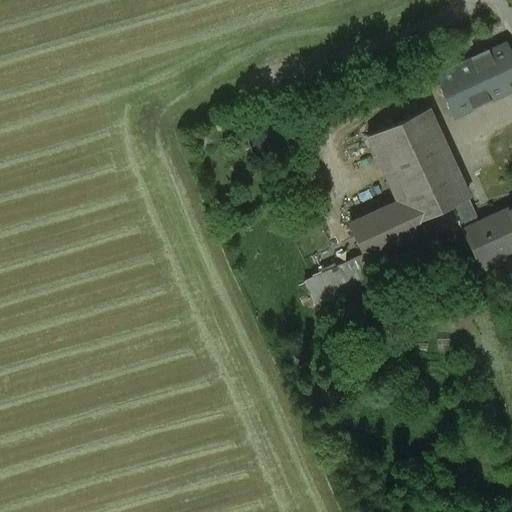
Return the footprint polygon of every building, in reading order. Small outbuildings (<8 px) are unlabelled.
[(511,57),(506,44),(433,78),(451,118),(511,90),(511,57)] [(304,146),(306,134),(303,123),(297,113),(287,107),(275,105),(263,107),(254,114),(247,124),(245,136),(248,147),(255,157),(265,163),(276,165),(288,163),(298,156),(304,146)] [(466,197),(426,108),(366,134),(396,201),(347,224),(361,254),(361,255),(413,232),(408,223),(449,205),(460,230),(475,223),(464,198),(466,197)] [(511,207),(475,223),(460,230),(478,270),(495,263),(493,257),(511,248),(511,207)] [(413,232),(361,255),(361,254),(302,281),(317,314),(427,264),(413,232)]
